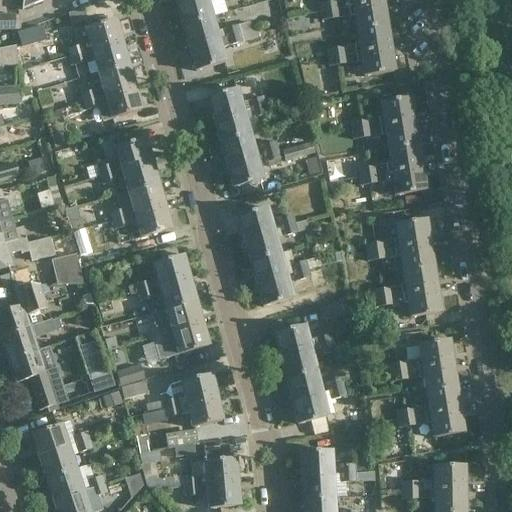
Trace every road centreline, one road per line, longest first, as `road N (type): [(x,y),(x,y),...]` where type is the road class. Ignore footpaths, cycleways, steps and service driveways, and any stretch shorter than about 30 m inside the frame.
road 1 (residential): [(277,511),(272,442),(137,0)]
road 2 (residential): [(499,511),(471,266),(428,0)]
